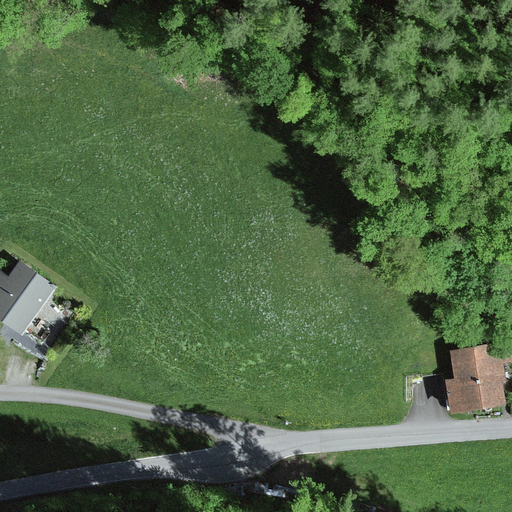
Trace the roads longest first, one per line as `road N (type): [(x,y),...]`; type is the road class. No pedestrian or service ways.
road 1 (unclassified): [(511,428),(279,445),(0,491)]
road 2 (track): [(279,445),(139,411),(0,394)]
